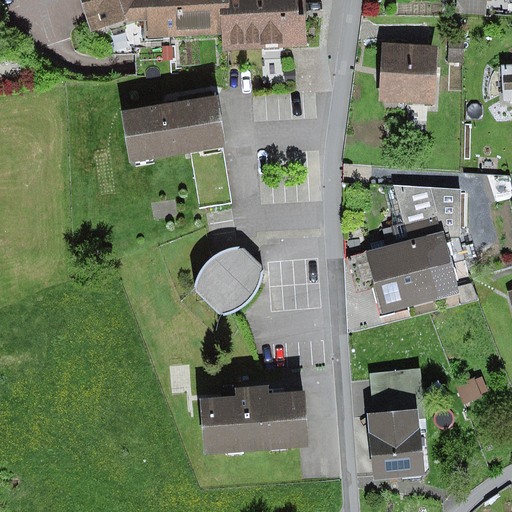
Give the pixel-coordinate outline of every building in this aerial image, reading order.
[(81,0),(91,32),(127,21),(148,20),(149,35),(225,31),(226,49),(306,45),(303,0),(81,0)] [(487,0),(456,0),(456,15),(487,16),(487,0)] [(449,38),(448,62),(462,62),(463,38),(449,38)] [(436,48),(382,45),(380,102),(434,104),(436,48)] [(172,46),(163,47),(163,61),(173,61),(172,46)] [(511,65),(503,66),(505,100),(511,99),(511,65)] [(215,99),(127,113),(135,163),(190,154),(224,149),(215,99)] [(233,204),(224,149),(190,154),(199,210),(233,204)] [(394,188),(408,242),(443,232),(460,233),(460,190),(394,188)] [(408,242),(348,258),(357,292),(376,287),(384,315),(460,295),(443,232),(408,242)] [(265,271),(244,247),(228,251),(213,261),(202,274),(197,288),(225,316),(237,312),(249,303),(259,290),(265,271)] [(369,375),(373,415),(418,410),(425,409),(420,369),(369,375)] [(474,378),(455,385),(463,405),(482,397),(481,395),(488,392),(482,378),(475,380),(474,378)] [(235,396),(200,399),(205,455),(308,447),(304,392),(269,395),(268,386),(234,389),(235,396)] [(373,415),(367,414),(373,481),(424,476),(418,410),(373,415)]
